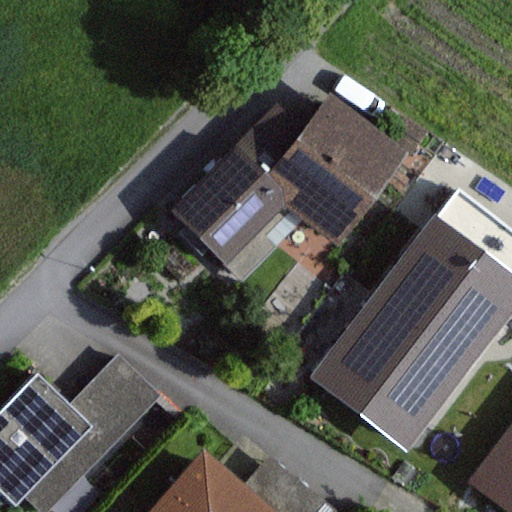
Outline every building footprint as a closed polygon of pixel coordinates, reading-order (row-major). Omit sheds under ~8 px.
[(323,129),(293,99),(183,210),(240,265),(303,201),(351,236),(416,148),(346,97),(335,113),(323,129)] [(511,228),(464,192),(323,376),(411,442),(511,310),(511,228)] [(53,371),(0,425),(0,469),(32,500),(38,494),(56,511),(172,391),(132,353),(107,379),(85,402),(53,371)] [(511,449),(491,477),(511,493),(511,449)] [(220,451),(167,511),(291,511),(260,485),(220,451)] [(343,511),(346,509),(284,457),(272,471),(260,485),(291,511),(343,511)]
